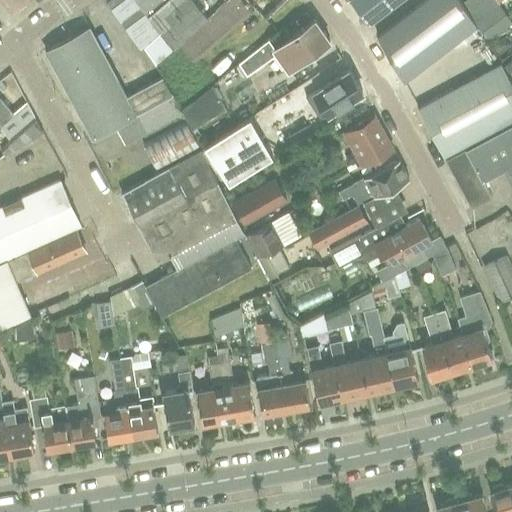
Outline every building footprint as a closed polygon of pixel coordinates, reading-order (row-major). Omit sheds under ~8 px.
[(134,0),(148,18),(152,14),(166,0),(134,0)] [(166,0),(152,14),(175,45),(207,16),(193,0),(166,0)] [(350,0),(368,23),(398,0),(350,0)] [(477,25),(465,7),(462,2),(461,0),(425,0),(378,36),(404,80),(446,48),(477,25)] [(465,0),(463,2),(475,22),(499,3),(496,0),(465,0)] [(494,41),(511,28),(511,16),(504,5),(481,20),(494,41)] [(269,39),(238,63),(247,74),(271,56),(277,52),(288,68),(302,60),(329,41),(314,19),(274,47),(269,39)] [(172,94),(162,76),(127,95),(89,26),(45,50),(93,137),(115,125),(124,144),(181,112),(180,110),(172,94)] [(155,64),(173,49),(159,32),(143,47),(155,64)] [(511,84),(500,63),(418,107),(444,157),(511,120),(511,84)] [(349,68),(306,95),(320,117),(363,91),(349,68)] [(182,108),(180,110),(181,112),(186,121),(191,130),(225,108),(212,85),(182,108)] [(240,94),(245,105),(261,98),(256,86),(240,94)] [(0,125),(14,114),(1,98),(0,98),(0,125)] [(394,147),(376,115),(345,132),(363,164),(394,147)] [(5,155),(15,149),(34,137),(43,132),(34,116),(27,122),(6,139),(9,143),(0,150),(5,155)] [(250,117),(205,146),(229,183),(272,155),(250,117)] [(287,128),(292,139),(313,130),(307,119),(287,128)] [(191,130),(186,121),(144,142),(159,170),(201,147),(191,130)] [(511,124),(446,160),(471,208),(492,197),(483,180),(511,164),(511,124)] [(153,249),(172,255),(236,218),(201,147),(159,170),(121,191),(151,249),(153,249)] [(408,176),(399,158),(363,177),(354,182),(354,183),(338,191),(343,200),(345,198),(347,201),(354,197),(358,203),(408,176)] [(79,226),(81,225),(61,179),(0,206),(0,260),(9,257),(79,226)] [(234,201),(245,222),(285,200),(274,179),(259,187),(234,201)] [(309,230),(318,247),(368,221),(358,204),(309,230)] [(428,255),(422,245),(431,240),(419,217),(398,229),(392,218),(330,251),(338,267),(364,253),(368,260),(387,249),(393,261),(399,257),(405,268),(428,255)] [(145,285),(161,315),(250,268),(235,238),(243,233),(236,218),(172,255),(178,267),(145,285)] [(271,221),(249,232),(262,256),(284,244),(271,221)] [(19,280),(38,272),(90,249),(79,226),(9,257),(19,280)] [(432,253),(441,274),(455,268),(446,247),(432,253)] [(484,266),(487,271),(499,300),(511,294),(511,267),(507,256),(484,266)] [(9,257),(0,260),(0,327),(33,313),(19,280),(9,257)] [(394,274),(398,288),(410,284),(405,268),(394,274)] [(400,294),(398,288),(394,274),(383,280),(388,297),(400,294)] [(153,302),(144,286),(142,282),(133,286),(132,284),(111,294),(114,316),(132,307),(135,312),(142,309),(142,308),(153,302)] [(457,318),(459,322),(462,333),(471,362),(481,359),(484,362),(491,360),(493,356),(491,349),(490,349),(486,336),(487,336),(484,327),(488,326),(491,321),(488,313),(479,291),(461,296),(467,315),(457,318)] [(114,316),(111,294),(109,295),(110,299),(96,302),(99,327),(114,325),(113,316),(114,316)] [(370,389),(371,388),(375,393),(395,388),(393,383),(385,351),(382,336),(375,307),(362,310),(368,334),(372,333),(375,348),(373,349),(374,354),(362,356),(370,389)] [(246,309),(217,317),(222,336),(251,329),(246,309)] [(434,312),(450,368),(471,362),(462,333),(452,336),(444,309),(434,312)] [(434,312),(429,314),(424,315),(432,342),(422,345),(429,369),(427,370),(430,378),(439,375),(440,371),(450,368),(434,312)] [(385,351),(393,383),(395,388),(408,385),(409,379),(417,378),(409,345),(403,321),(396,322),(394,325),(396,332),(382,336),(385,351)] [(59,335),(63,350),(80,345),(75,330),(59,335)] [(272,342),(285,407),(308,403),(304,378),(294,380),(292,370),(290,370),(287,356),(292,355),(290,339),(272,342)] [(329,343),(333,363),(335,363),(343,400),(364,395),(364,390),(366,390),(359,357),(346,360),(344,355),(341,356),(338,341),(329,343)] [(262,411),(285,407),(272,342),(265,344),(262,345),(265,360),(267,360),(270,374),(256,376),(258,387),(262,411)] [(335,363),(333,363),(321,366),(320,361),(317,361),(314,346),(307,348),(319,401),(327,399),(331,403),(343,400),(335,363)] [(152,397),(138,399),(131,356),(121,357),(133,433),(143,431),(145,433),(153,432),(155,429),(157,429),(152,397)] [(116,397),(103,399),(109,437),(111,436),(114,438),(122,437),(123,434),(133,433),(121,357),(110,359),(116,397)] [(219,363),(227,417),(242,414),(242,418),(255,416),(249,382),(232,385),(231,379),(227,380),(226,375),(231,374),(229,361),(219,363)] [(227,417),(219,363),(208,364),(210,377),(215,376),(216,382),(211,383),(212,388),(197,390),(203,425),(216,423),(215,419),(227,417)] [(194,422),(188,390),(187,384),(189,384),(188,373),(179,374),(180,385),(176,386),(177,390),(164,392),(169,427),(171,426),(172,429),(184,427),(184,424),(194,422)] [(67,419),(71,443),(74,442),(76,445),(84,443),(86,440),(96,439),(94,426),(99,425),(97,416),(101,415),(95,374),(73,377),(77,402),(64,405),(67,419)] [(0,457),(2,457),(2,454),(11,453),(2,401),(0,391),(0,457)] [(29,398),(34,426),(43,425),(47,447),(58,445),(59,447),(68,446),(69,443),(71,443),(67,419),(64,405),(48,407),(46,396),(29,398)] [(34,449),(29,418),(27,406),(14,408),(13,399),(2,401),(11,453),(19,452),(20,454),(31,452),(31,449),(34,449)] [(492,487),(491,491),(489,491),(496,511),(507,511),(509,511),(508,511),(511,511),(511,483),(504,486),(501,483),(492,487)] [(486,511),(482,493),(474,496),(471,493),(457,496),(461,511),(486,511)] [(445,500),(444,504),(436,506),(437,511),(461,511),(457,496),(445,500)]
